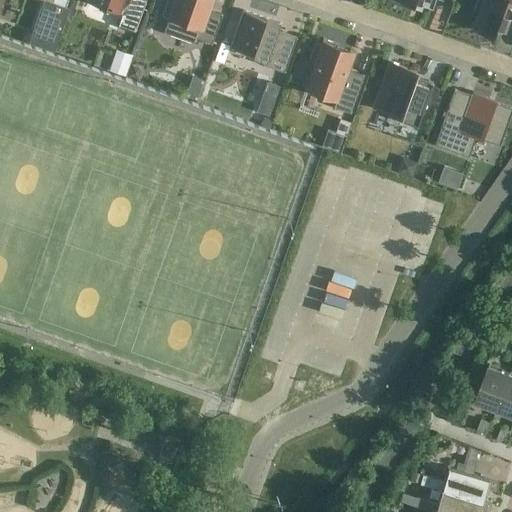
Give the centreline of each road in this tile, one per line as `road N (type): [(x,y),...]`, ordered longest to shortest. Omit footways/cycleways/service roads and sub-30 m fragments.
road 1 (residential): [(235,511),(270,433),(374,380),(511,175)]
road 2 (residential): [(511,67),(321,0)]
